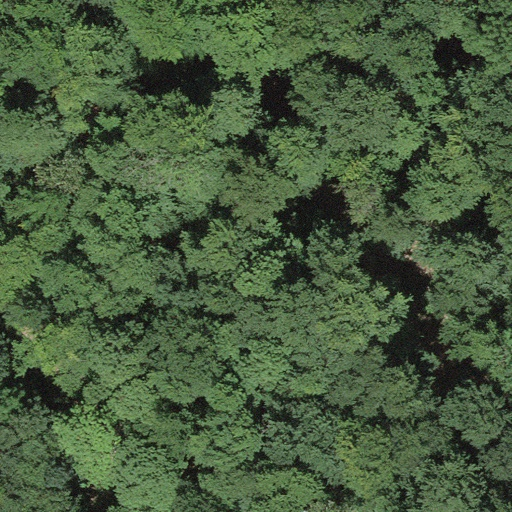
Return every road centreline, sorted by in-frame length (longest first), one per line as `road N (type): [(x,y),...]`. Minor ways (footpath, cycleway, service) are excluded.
road 1 (track): [(511,435),(429,337),(207,0)]
road 2 (track): [(0,289),(116,511)]
